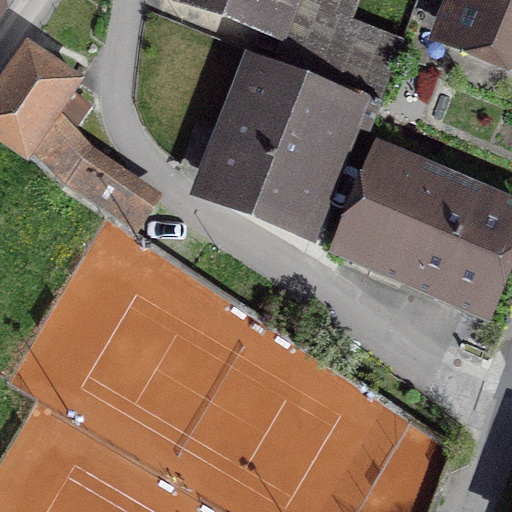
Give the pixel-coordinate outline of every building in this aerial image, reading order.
[(198,0),(271,25),(280,0),(198,0)] [(280,0),(271,25),(282,28),(297,47),(313,53),(307,70),(378,98),(399,43),(349,22),(357,0),(280,0)] [(511,0),(469,0),(454,38),(511,61),(511,0)] [(79,82),(28,48),(0,88),(0,139),(27,158),(32,150),(49,126),(79,82)] [(381,104),(268,59),(261,78),(251,74),(247,85),(256,89),(217,190),(301,223),(325,161),(340,167),(355,128),(369,134),(381,104)] [(82,161),(49,126),(32,150),(65,186),(132,231),(148,206),(82,161)] [(511,238),(511,224),(378,167),(346,241),(485,302),(511,238)]
